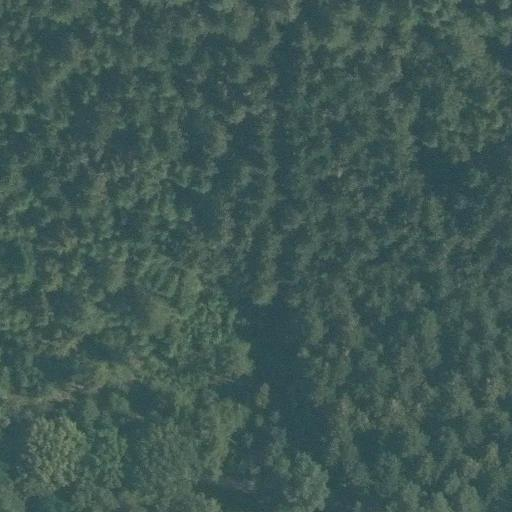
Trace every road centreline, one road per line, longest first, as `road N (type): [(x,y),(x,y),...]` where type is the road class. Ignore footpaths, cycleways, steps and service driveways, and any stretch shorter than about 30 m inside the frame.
road 1 (track): [(461,511),(0,426)]
road 2 (track): [(511,24),(351,0)]
